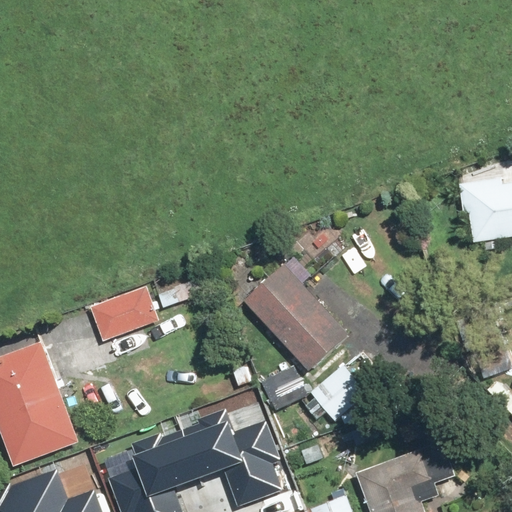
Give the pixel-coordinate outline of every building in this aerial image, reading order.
[(477,214),(482,244),(488,243),(489,251),(507,249),(506,241),(511,239),(511,184),(510,185),(509,179),(467,186),(471,215),(477,214)] [(376,224),(362,231),(371,250),(385,243),(376,224)] [(301,258),(252,303),(317,373),(358,335),(312,285),(320,278),(301,258)] [(164,295),(169,309),(202,297),(197,283),(164,295)] [(154,287),(97,308),(109,341),(167,320),(154,287)] [(49,343),(0,362),(0,409),(22,468),(87,443),(49,343)] [(252,367),(237,373),(244,389),(258,383),(252,367)] [(351,367),(317,394),(323,400),(313,408),(323,420),(333,412),(340,421),(373,394),(351,367)] [(282,461),(294,457),(281,417),(247,429),(239,406),(189,423),(207,475),(233,466),(245,501),(290,485),(282,461)] [(115,474),(128,511),(131,511),(141,509),(142,511),(194,511),(184,483),(207,475),(189,423),(141,440),(149,462),(115,474)] [(308,452),(312,465),(329,460),(324,446),(308,452)] [(431,450),(363,474),(376,511),(432,511),(429,503),(447,496),(431,450)] [(0,511),(107,511),(98,487),(74,496),(63,465),(0,487),(0,511)] [(358,511),(353,496),(310,511),(358,511)]
